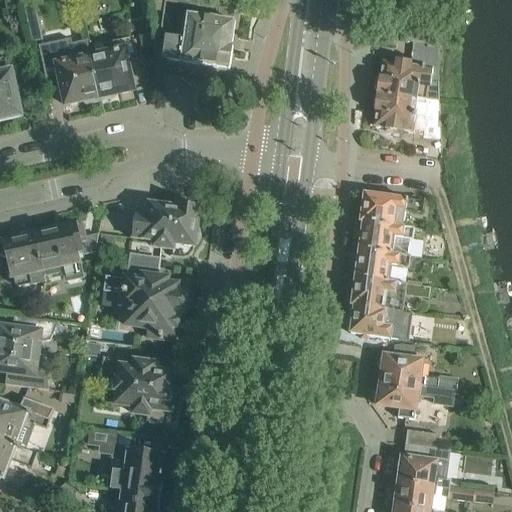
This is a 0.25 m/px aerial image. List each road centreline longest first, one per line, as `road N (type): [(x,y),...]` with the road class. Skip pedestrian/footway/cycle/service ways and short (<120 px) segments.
road 1 (residential): [(253,151),(202,511)]
road 2 (track): [(429,176),(447,213),(511,456)]
road 3 (residential): [(0,198),(183,149)]
road 4 (residential): [(183,149),(119,137),(0,164)]
road 5 (secondary): [(247,511),(271,350)]
road 6 (residential): [(364,511),(376,440),(356,409),(313,402)]
road 7 (unclassified): [(313,402),(329,276)]
